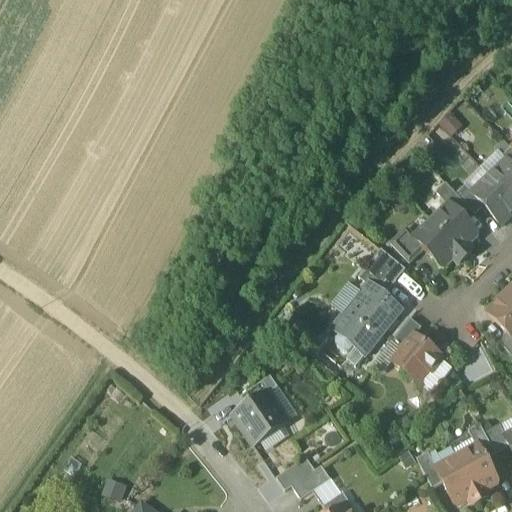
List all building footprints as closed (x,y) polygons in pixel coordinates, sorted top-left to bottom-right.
[(450,118),(438,129),(451,142),(462,131),(450,118)] [(413,155),(424,167),(433,159),(432,146),(427,141),(413,155)] [(511,172),(511,155),(510,153),(502,161),(500,162),(505,167),(506,166),(511,172)] [(497,156),(479,173),(489,182),(505,167),(500,162),(502,161),(497,156)] [(505,167),(489,182),(511,207),(511,172),(506,166),(505,167)] [(463,189),(465,190),(472,198),(489,182),(479,173),(463,189)] [(500,229),(511,217),(511,207),(489,182),(472,198),(471,199),(483,212),(500,229)] [(459,221),(468,213),(455,200),(445,189),(435,198),(447,210),(448,210),(459,221)] [(465,190),(455,200),(468,213),(474,220),(483,212),(471,199),(472,198),(465,190)] [(447,210),(431,226),(465,262),(470,258),(471,254),(467,250),(475,242),(475,238),(459,221),(448,210),(447,210)] [(460,267),(465,262),(431,226),(414,241),(413,242),(424,254),(440,271),(444,271),(452,263),(456,267),(460,267)] [(390,248),(409,268),(424,254),(413,242),(414,241),(406,233),(390,248)] [(368,289),(383,301),(404,275),(380,255),(358,283),(367,290),(368,289)] [(343,320),(360,298),(348,288),(330,310),(343,320)] [(351,349),(354,352),(364,359),(400,315),(383,301),(368,289),(367,290),(360,298),(343,320),(332,334),(338,339),(335,342),(336,347),(343,353),(348,353),(351,349)] [(511,307),(504,300),(487,316),(507,337),(511,342),(511,307)] [(390,346),(401,354),(413,339),(414,340),(421,332),(409,322),(390,346)] [(498,345),(511,360),(511,342),(507,337),(498,345)] [(420,389),(422,386),(440,363),(442,362),(414,340),(413,339),(401,354),(391,366),(420,389)] [(401,354),(390,346),(371,370),(382,378),(391,366),(401,354)] [(355,370),(364,359),(354,352),(345,363),(355,370)] [(451,372),(440,363),(422,386),(433,395),(451,372)] [(240,400),(246,410),(266,397),(266,398),(277,391),(269,380),(240,400)] [(266,398),(286,427),(297,420),(277,391),(266,398)] [(236,425),(253,449),(286,427),(266,398),(266,397),(246,410),(238,416),(236,425)] [(511,421),(499,429),(505,440),(511,435),(511,421)] [(484,463),(495,458),(483,437),(479,428),(467,435),(469,438),(476,450),(477,449),(484,463)] [(499,429),(483,437),(495,458),(509,450),(504,440),(505,440),(499,429)] [(449,449),(456,461),(476,450),(469,438),(449,449)] [(476,450),(456,461),(480,505),(486,501),(487,497),(485,493),(494,488),(495,483),(484,463),(477,449),(476,450)] [(427,483),(432,492),(442,486),(435,472),(436,472),(427,456),(416,463),(427,483)] [(474,508),(480,505),(456,461),(436,472),(435,472),(442,486),(453,507),(457,508),(467,502),(470,507),(474,508)] [(284,495),(291,491),(314,475),(305,462),(275,482),(284,495)] [(321,470),(314,475),(291,491),(300,504),(313,495),(330,483),(321,470)] [(340,498),(330,483),(313,495),(324,509),(340,498)] [(322,510),(323,511),(340,511),(345,509),(346,510),(349,507),(342,497),(340,498),(324,509),(322,510)]
